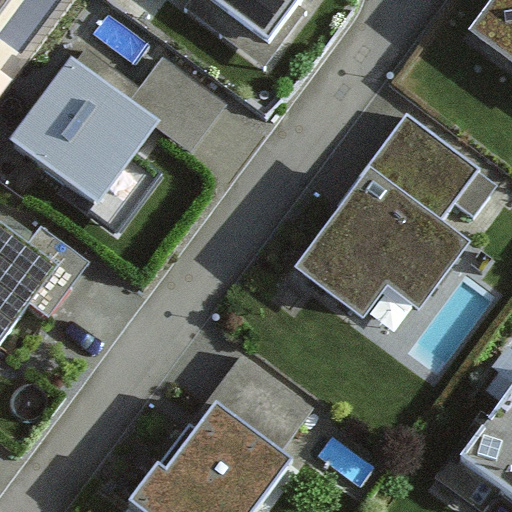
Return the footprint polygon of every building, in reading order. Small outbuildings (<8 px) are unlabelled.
[(0,0),(0,20),(15,0),(0,0)] [(327,0),(197,0),(282,62),(327,0)] [(511,0),(505,0),(474,45),(511,70),(511,0)] [(154,135),(72,74),(17,148),(100,209),(154,135)] [(464,249),(373,182),(302,277),(363,322),(386,290),(417,313),(464,249)] [(0,356),(59,277),(0,233),(0,356)] [(511,398),(462,466),(511,502),(511,398)] [(158,476),(132,511),(257,511),(287,470),(215,418),(168,483),(158,476)]
